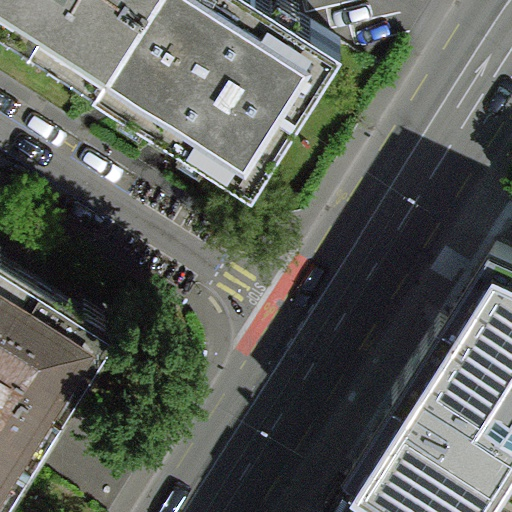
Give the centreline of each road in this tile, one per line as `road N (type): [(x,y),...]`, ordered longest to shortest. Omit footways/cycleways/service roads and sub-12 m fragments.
road 1 (residential): [(0,125),(316,327)]
road 2 (secondary): [(316,327),(511,26)]
road 3 (secondary): [(198,511),(316,327)]
